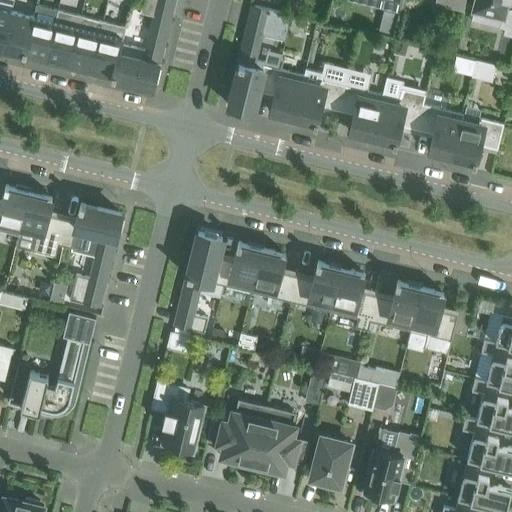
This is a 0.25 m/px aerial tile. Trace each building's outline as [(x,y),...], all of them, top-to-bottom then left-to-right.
[(0,0),(0,46),(2,47),(11,10),(13,0),(0,0)] [(169,16),(172,0),(142,0),(140,12),(153,15),(145,48),(122,43),(114,76),(152,86),(152,85),(158,62),(159,57),(157,56),(160,45),(162,46),(162,45),(169,16)] [(383,0),(381,7),(400,12),(402,0),(383,0)] [(435,0),(435,3),(463,10),(465,0),(435,0)] [(511,35),(511,9),(510,9),(510,10),(505,8),(506,1),(511,2),(511,0),(475,0),(474,8),(502,15),(499,27),(505,28),(504,34),(511,35)] [(241,57),(229,105),(253,111),(258,90),(265,64),(266,60),(256,58),(257,56),(262,34),(276,37),(285,40),(288,29),(289,25),(291,15),(292,14),(282,11),(254,4),(248,28),(242,52),(241,57)] [(67,63),(69,63),(81,15),(58,9),(55,21),(56,21),(46,58),(56,60),(55,62),(66,65),(67,63)] [(17,51),(25,53),(34,16),(11,10),(2,47),(6,48),(5,50),(16,53),(17,51)] [(103,20),(81,15),(69,63),(78,66),(77,68),(88,71),(89,68),(91,69),(103,20)] [(291,15),(289,25),(298,27),(300,18),(291,15)] [(55,21),(34,16),(25,53),(34,55),(33,57),(44,60),(45,57),(46,58),(56,21),(55,21)] [(112,76),(114,76),(122,43),(126,26),(103,20),(91,69),(100,71),(100,73),(110,76),(111,74),(112,74),(112,76)] [(399,43),(396,52),(406,54),(408,45),(399,43)] [(477,59),(473,74),(493,79),(496,64),(477,59)] [(305,74),(265,64),(258,90),(274,94),(270,112),(293,118),(303,81),(305,74)] [(293,118),(293,121),(305,124),(305,121),(313,123),(313,124),(316,124),(317,120),(320,105),(337,110),(343,83),(320,78),(322,71),(306,67),(305,74),(303,81),(293,118)] [(384,93),(343,83),(337,110),(354,114),(349,132),(373,138),(384,93)] [(373,138),(372,140),(384,143),(385,141),(393,143),(396,144),(397,139),(396,139),(400,125),(417,129),(423,103),(426,90),(426,89),(404,84),(401,97),(384,93),(373,138)] [(464,113),(423,103),(417,129),(433,133),(429,151),(453,157),(462,120),(464,113)] [(479,144),(497,149),(503,122),(479,117),(477,124),(462,120),(453,157),(452,160),(464,162),(464,160),(472,162),(475,163),(476,159),(476,158),(479,144)] [(0,201),(0,229),(18,234),(19,234),(21,227),(20,227),(29,190),(29,189),(29,187),(17,184),(17,187),(9,185),(9,184),(6,184),(5,188),(2,202),(0,201)] [(29,190),(20,227),(21,227),(36,230),(32,250),(55,256),(58,244),(70,247),(76,221),(48,214),(52,195),(29,190)] [(81,202),(76,221),(70,247),(72,247),(72,246),(95,252),(90,276),(76,273),(69,299),(98,306),(115,236),(121,213),(121,212),(81,202)] [(202,279),(211,281),(218,255),(222,237),(198,231),(188,273),(188,272),(187,275),(175,325),(204,332),(208,316),(194,313),(200,290),(202,279)] [(234,259),(218,255),(211,281),(251,291),(262,246),(261,246),(261,244),(250,241),(249,243),(241,241),(238,240),(237,245),(238,245),(234,259)] [(251,291),(291,301),(297,275),(280,271),(285,252),(262,246),(251,291)] [(291,301),(330,310),(341,266),(340,266),(341,263),(329,260),(329,263),(321,261),(321,260),(318,260),(317,264),(317,265),(314,279),(297,275),(291,301)] [(341,266),(330,310),(358,317),(356,327),(368,330),(370,320),(376,294),(360,290),(364,272),(341,266)] [(393,298),(376,294),(370,320),(410,330),(421,285),(420,285),(421,283),(409,280),(408,282),(400,280),(397,279),(396,284),(393,298)] [(421,285),(410,330),(427,334),(423,346),(448,352),(452,333),(457,314),(439,309),(444,291),(421,285)] [(458,309),(457,314),(452,333),(466,336),(471,312),(458,309)] [(42,406),(51,408),(54,409),(56,409),(59,408),(62,407),(64,406),(66,404),(68,402),(68,401),(69,401),(69,399),(70,398),(70,397),(84,341),(90,342),(90,341),(96,317),(69,310),(63,335),(68,337),(56,386),(47,384),(49,374),(30,370),(22,407),(40,412),(42,406)] [(511,315),(502,313),(496,340),(484,338),(484,339),(511,345),(511,315)] [(216,329),(213,338),(223,341),(225,332),(216,329)] [(171,331),(168,345),(186,349),(189,335),(171,331)] [(475,376),(474,377),(511,386),(511,345),(484,339),(481,351),(492,353),(486,379),(475,376)] [(0,376),(6,378),(14,347),(0,343),(0,376)] [(351,363),(349,375),(354,376),(355,376),(358,365),(351,363)] [(358,365),(355,376),(373,381),(376,369),(358,365)] [(315,368),(313,377),(324,380),(326,371),(315,368)] [(355,376),(354,376),(348,403),(372,409),(373,406),(379,382),(373,381),(355,376)] [(465,415),(465,417),(507,427),(511,428),(511,386),(474,377),(471,390),(483,392),(477,418),(465,415)] [(188,388),(158,381),(152,407),(165,410),(162,424),(167,425),(162,442),(174,444),(173,448),(188,452),(189,448),(193,449),(204,403),(185,399),(188,388)] [(373,406),(384,409),(392,404),(396,386),(379,382),(373,406)] [(236,464),(251,467),(267,404),(238,397),(235,410),(232,409),(229,421),(223,419),(218,439),(217,442),(223,444),(221,456),(237,460),(236,464)] [(296,411),(267,404),(251,467),(267,471),(268,467),(284,471),(287,460),(293,461),(294,457),(299,438),(293,436),(296,425),(293,424),(296,411)] [(473,431),(467,458),(498,466),(511,469),(511,446),(503,444),(507,427),(465,417),(462,428),(473,431)] [(410,481),(421,436),(421,435),(398,430),(398,432),(393,451),(375,447),(375,449),(372,449),(367,466),(370,467),(363,496),(381,500),(382,495),(392,498),(395,487),(397,488),(400,478),(410,481)] [(321,435),(310,478),(323,481),(322,484),(336,488),(337,484),(340,485),(351,442),(321,435)] [(457,497),(488,505),(506,509),(511,488),(493,483),(498,466),(467,458),(457,497)] [(41,511),(44,505),(39,504),(40,500),(25,497),(24,500),(4,495),(1,508),(0,507),(0,511),(41,511)] [(486,511),(488,505),(457,497),(455,508),(443,505),(441,511),(486,511)]
